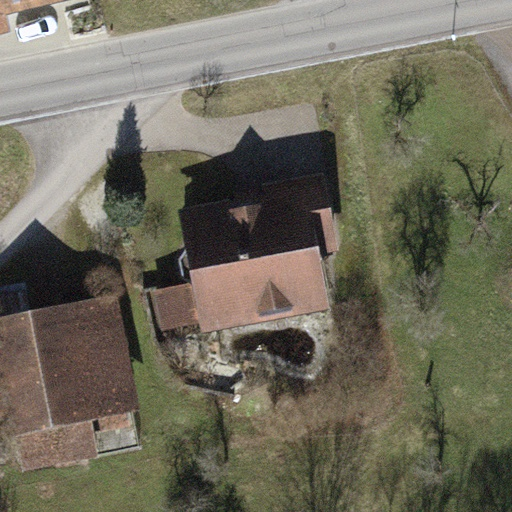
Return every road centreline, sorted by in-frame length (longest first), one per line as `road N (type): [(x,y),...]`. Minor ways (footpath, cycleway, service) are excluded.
road 1 (tertiary): [(434,0),(0,92)]
road 2 (unknown): [(122,0),(81,78),(0,179)]
